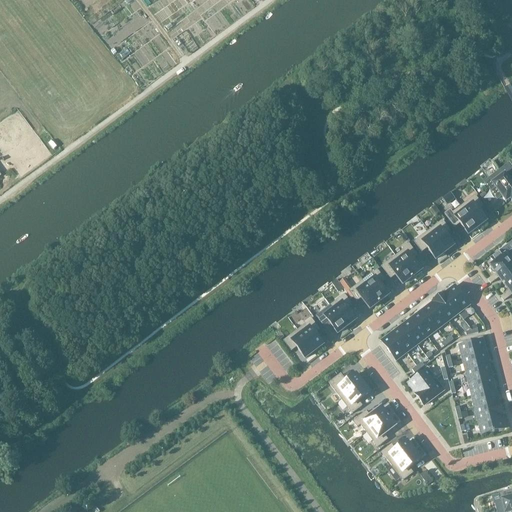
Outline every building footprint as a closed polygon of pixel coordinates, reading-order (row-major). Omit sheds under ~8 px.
[(228,19),(254,0),(232,0),(220,9),(228,19)] [(168,26),(185,50),(214,31),(207,20),(193,29),(189,23),(188,22),(180,27),(176,21),(168,26)] [(509,201),(510,202),(511,202),(511,201),(511,200),(511,169),(510,167),(500,173),(499,171),(489,178),(493,182),(491,183),(494,188),(490,191),(496,199),(500,196),(504,202),(504,203),(505,203),(505,202),(509,200),(509,201)] [(478,228),(478,227),(486,221),(477,210),(482,206),(475,196),(461,207),(477,228),(478,228)] [(461,207),(452,213),(450,210),(444,214),(454,228),(459,224),(468,235),(476,229),(477,228),(461,207)] [(445,252),(453,246),(445,235),(450,231),(442,221),(428,232),(444,253),(445,252)] [(443,254),(444,253),(428,232),(414,242),(422,252),(427,248),(435,260),(443,253),(443,254)] [(404,250),(395,256),(412,278),(413,277),(412,277),(414,275),(416,277),(422,272),(412,260),(417,256),(407,243),(401,247),(404,250)] [(496,274),(497,276),(511,265),(511,266),(511,265),(511,259),(508,253),(504,256),(500,251),(490,258),(494,264),(490,267),(496,274)] [(395,256),(381,267),(389,277),(394,273),(402,284),(411,278),(411,279),(412,278),(395,256)] [(497,276),(496,274),(488,281),(490,284),(499,278),(503,284),(503,285),(511,278),(511,265),(511,266),(511,265),(497,276)] [(374,279),(366,285),(379,303),(380,302),(388,296),(379,284),(384,281),(377,271),(371,275),(374,279)] [(511,278),(503,285),(504,286),(504,285),(509,291),(505,295),(508,298),(511,295),(510,293),(511,291),(511,278)] [(378,303),(379,303),(366,285),(363,281),(349,292),(356,302),(361,298),(370,309),(378,303)] [(469,306),(454,287),(444,294),(443,294),(458,314),(469,306)] [(448,322),(458,314),(443,294),(433,302),(448,322)] [(347,327),(355,320),(347,309),(352,305),(344,295),(330,306),(346,327),(347,327)] [(423,310),(437,329),(448,322),(433,302),(432,302),(433,303),(423,310)] [(345,328),(346,327),(330,306),(316,317),(324,327),(329,323),(337,334),(345,328)] [(427,337),(437,329),(423,310),(413,318),(427,337)] [(417,345),(427,337),(413,318),(402,326),(417,345)] [(314,352),(314,351),(322,345),(314,334),(319,330),(310,319),(305,323),(306,324),(297,331),(314,352)] [(406,353),(417,345),(402,326),(392,334),(406,353)] [(313,353),(314,352),(297,331),(283,341),(291,352),(296,348),(304,359),(313,353)] [(395,361),(406,353),(392,334),(381,342),(395,361)] [(459,346),(462,359),(485,353),(482,340),(459,346)] [(462,359),(465,372),(489,366),(485,353),(462,359)] [(469,384),(492,378),(489,366),(465,372),(469,384)] [(415,395),(435,380),(427,369),(408,384),(416,394),(415,395)] [(362,384),(362,383),(355,375),(344,383),(339,376),(329,384),(341,400),(362,384)] [(492,378),(469,384),(472,397),(495,391),(492,378)] [(435,380),(415,395),(423,406),(443,391),(435,380)] [(363,385),(362,384),(341,400),(352,414),(362,406),(358,401),(369,393),(363,385)] [(472,397),(475,410),(499,404),(499,403),(498,403),(495,391),(472,397)] [(499,404),(475,410),(478,422),(502,416),(499,404)] [(388,417),(387,416),(387,417),(381,408),(370,417),(366,412),(353,422),(357,427),(360,425),(366,434),(388,417)] [(502,416),(478,422),(481,435),(505,429),(501,417),(502,417),(502,416)] [(389,418),(388,417),(366,434),(377,448),(387,440),(383,435),(394,426),(388,418),(389,418)] [(413,451),(413,450),(412,450),(406,442),(395,450),(391,445),(381,453),(392,467),(413,451)] [(414,452),(413,451),(392,467),(403,481),(413,473),(409,468),(420,460),(414,452)] [(426,472),(420,476),(428,486),(433,482),(426,472)] [(511,511),(511,490),(499,494),(501,500),(501,501),(503,511),(511,511)]
